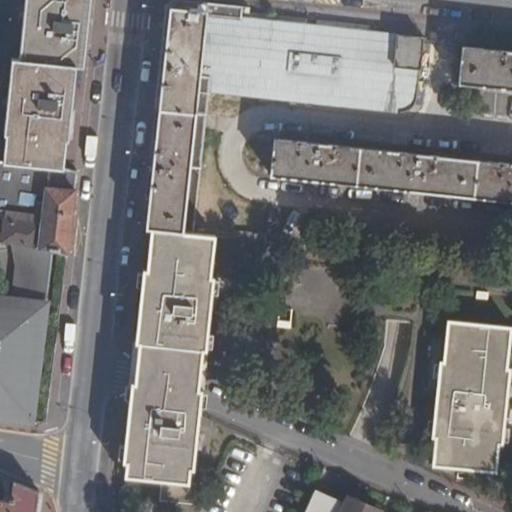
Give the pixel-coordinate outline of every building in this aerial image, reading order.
[(92,0),(28,0),(23,58),(15,57),(7,130),(9,131),(7,159),(66,165),(69,138),(72,138),(80,64),(85,64),(92,0)] [(218,0),(171,0),(170,1),(146,224),(153,224),(192,228),(208,87),(385,104),(397,105),(402,104),(406,102),(410,99),(413,94),(415,89),(416,79),(420,31),(239,13),(241,2),(218,0)] [(511,46),(461,41),(457,76),(511,82),(511,46)] [(511,159),(277,135),(272,169),(511,195),(511,159)] [(0,242),(3,242),(16,244),(57,250),(67,251),(70,251),(79,170),(7,159),(0,158),(0,242)] [(133,383),(131,400),(126,459),(129,459),(128,472),(162,475),(160,496),(196,499),(197,478),(188,477),(189,464),(193,464),(197,413),(206,415),(207,400),(207,393),(207,389),(204,389),(204,372),(202,371),(203,362),(213,275),(210,274),(214,231),(192,228),(153,224),(148,268),(145,267),(138,343),(137,358),(136,368),(136,372),(136,376),(131,377),(130,382),(133,383)] [(50,302),(57,250),(16,244),(19,263),(15,298),(50,302)] [(0,415),(36,420),(50,302),(15,298),(0,295),(0,415)] [(438,421),(444,421),(440,462),(503,468),(507,426),(510,426),(511,399),(511,325),(453,321),(451,346),(446,346),(438,421)] [(0,511),(38,511),(41,490),(16,480),(13,502),(0,499),(0,511)] [(338,503),(313,492),(303,511),(381,511),(382,510),(347,494),(345,497),(341,495),(338,503)]
